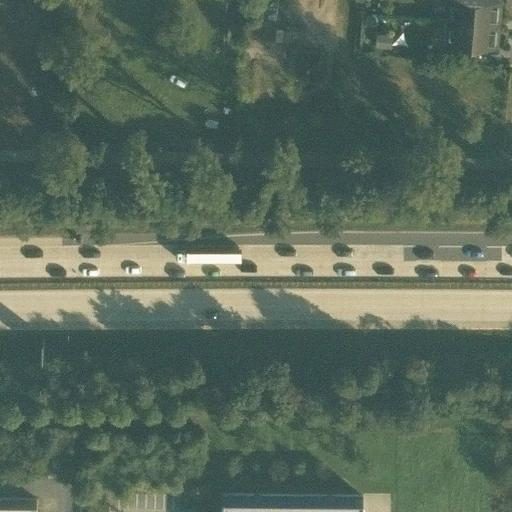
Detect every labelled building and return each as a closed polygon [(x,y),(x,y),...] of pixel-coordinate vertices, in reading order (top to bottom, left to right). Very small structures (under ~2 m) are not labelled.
[(450,0),(449,19),(499,23),(499,18),(497,14),(497,0),(450,0)] [(499,23),(449,19),(447,42),(468,44),(494,46),(495,31),(499,29),(499,23)] [(467,55),(468,44),(433,41),(432,52),(467,55)] [(36,511),(36,499),(0,498),(0,511),(36,511)] [(363,511),(363,498),(222,498),(221,511),(363,511)]
